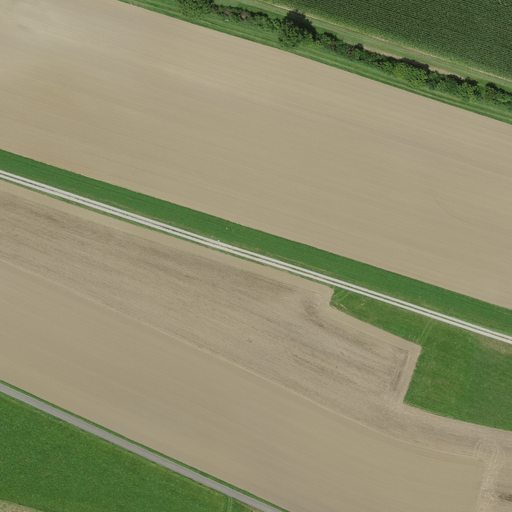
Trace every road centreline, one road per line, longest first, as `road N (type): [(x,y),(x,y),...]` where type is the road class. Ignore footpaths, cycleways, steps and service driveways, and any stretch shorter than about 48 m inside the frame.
road 1 (track): [(0,172),(511,337)]
road 2 (track): [(511,123),(124,0)]
road 3 (unclassified): [(275,511),(0,387)]
road 4 (track): [(256,503),(299,268)]
